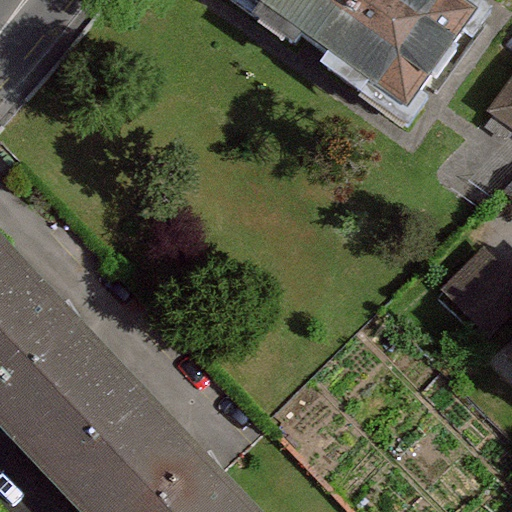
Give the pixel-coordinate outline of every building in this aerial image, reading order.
[(481,43),(414,0),(229,0),(212,28),(407,156),(481,43)] [(511,86),(482,128),(511,149),(511,86)] [(469,252),(421,300),(462,340),(510,292),(469,252)] [(231,511),(0,268),(0,467),(42,511),(231,511)] [(511,385),(503,395),(511,403),(511,385)]
